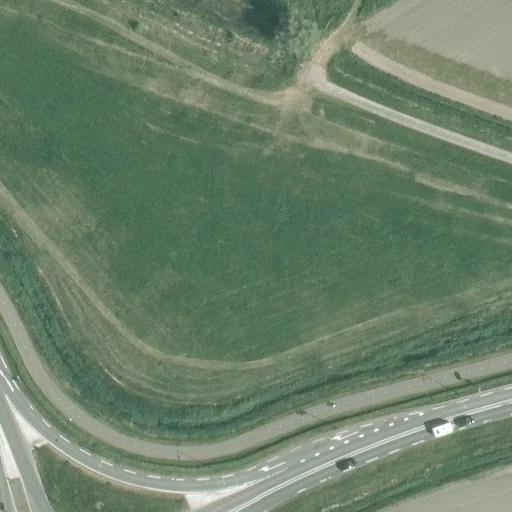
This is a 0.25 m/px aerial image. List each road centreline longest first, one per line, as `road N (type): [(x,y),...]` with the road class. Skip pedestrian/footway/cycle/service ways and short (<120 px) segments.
road 1 (primary): [(293,478),(140,483),(86,461),(0,399)]
road 2 (primary): [(293,478),(511,402)]
